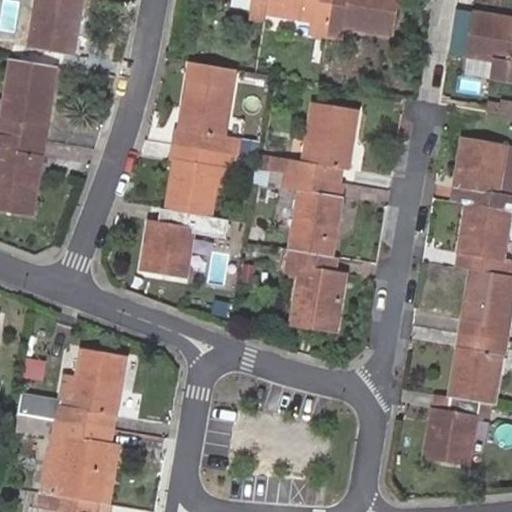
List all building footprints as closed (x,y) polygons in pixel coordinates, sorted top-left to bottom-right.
[(14,46),(12,59),(39,64),(42,51),(73,56),(83,0),(35,0),(27,48),(14,46)] [(267,23),(267,19),(267,17),(270,0),(254,0),(251,20),(267,23)] [(328,43),(330,29),(335,1),(332,0),(270,0),(267,17),(312,26),(309,39),(328,43)] [(335,0),(335,1),(330,29),(328,43),(343,46),(345,32),(395,41),(402,0),(348,0),(349,0),(348,0),(335,0)] [(511,26),(477,20),(470,62),(511,69),(511,26)] [(42,51),(39,64),(55,66),(70,69),(73,56),(42,51)] [(0,134),(11,136),(14,122),(28,125),(44,128),(55,66),(39,64),(12,59),(5,100),(1,120),(0,119),(0,134)] [(195,151),(224,156),(233,158),(239,159),(243,142),(227,139),(239,74),(196,67),(184,134),(197,137),(195,151)] [(318,169),(347,174),(357,117),(314,110),(304,166),(271,160),(269,175),(286,178),(315,183),(318,169)] [(28,125),(14,122),(11,136),(42,142),(44,128),(28,125)] [(11,136),(0,134),(0,211),(28,216),(38,156),(8,152),(11,136)] [(180,134),(178,148),(195,151),(197,137),(180,134)] [(38,156),(42,142),(11,136),(8,152),(38,156)] [(510,217),(511,217),(511,203),(501,201),(509,150),(465,143),(457,195),(469,197),(467,210),(507,217),(510,217)] [(175,163),(177,163),(192,166),(195,151),(178,148),(175,163)] [(210,218),(212,219),(218,188),(227,189),(233,158),(224,156),(195,151),(192,166),(177,163),(168,210),(196,216),(210,218)] [(315,183),(344,188),(347,174),(318,169),(315,183)] [(331,261),(341,203),(313,197),(315,183),(286,178),(283,192),(298,195),(288,253),(318,258),(331,261)] [(341,203),(344,188),(315,183),(313,197),(341,203)] [(457,195),(454,208),(465,210),(467,210),(469,197),(457,195)] [(168,210),(150,207),(148,221),(165,224),(168,210)] [(208,230),(210,218),(196,216),(168,210),(165,224),(148,221),(138,271),(184,280),(193,227),(208,230)] [(470,277),(499,282),(511,284),(511,266),(502,264),(510,217),(507,217),(467,210),(465,210),(456,261),(473,264),(470,277)] [(318,258),(288,253),(286,267),(302,270),(291,329),(335,338),(346,279),(328,276),(315,273),(318,258)] [(315,273),(328,276),(331,261),(318,258),(315,273)] [(456,261),(453,274),(470,277),(473,264),(456,261)] [(475,342),(505,347),(511,308),(511,284),(499,282),(470,277),(462,323),(478,326),(475,342)] [(478,326),(462,323),(459,339),(475,342),(478,326)] [(459,339),(456,355),(472,357),(475,342),(459,339)] [(448,401),(493,409),(505,347),(475,342),(472,357),(456,355),(448,401)] [(22,400),(19,413),(35,416),(58,421),(102,429),(104,415),(120,418),(131,359),(85,350),(79,382),(68,379),(62,408),(22,400)] [(448,401),(431,397),(428,412),(445,415),(448,401)] [(491,424),(493,409),(448,401),(445,415),(428,412),(419,461),(464,469),(473,420),(491,424)] [(31,433),(35,416),(19,413),(15,431),(31,433)] [(104,415),(102,429),(117,432),(120,418),(104,415)] [(60,421),(35,416),(31,433),(57,438),(60,421)] [(88,503),(103,505),(114,447),(99,444),(102,429),(60,421),(57,438),(46,495),(88,503)] [(117,432),(102,429),(99,444),(114,447),(117,432)] [(120,448),(114,447),(103,505),(109,506),(120,448)] [(88,503),(46,495),(44,511),(51,511),(86,511),(88,503)] [(86,511),(101,511),(103,505),(88,503),(86,511)]
